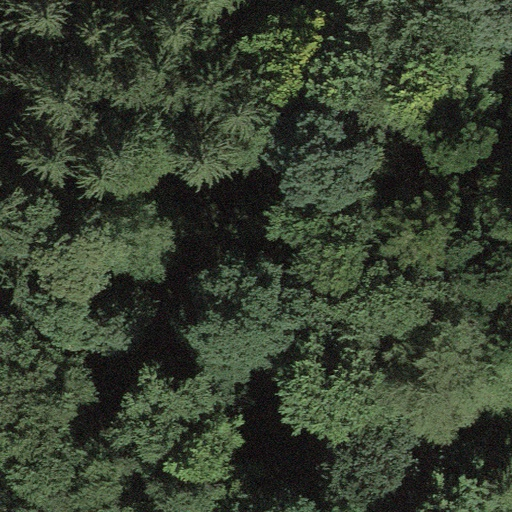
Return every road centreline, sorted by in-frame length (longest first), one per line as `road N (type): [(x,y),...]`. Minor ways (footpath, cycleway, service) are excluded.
road 1 (track): [(1,311),(105,337),(511,361)]
road 2 (track): [(511,86),(367,0)]
